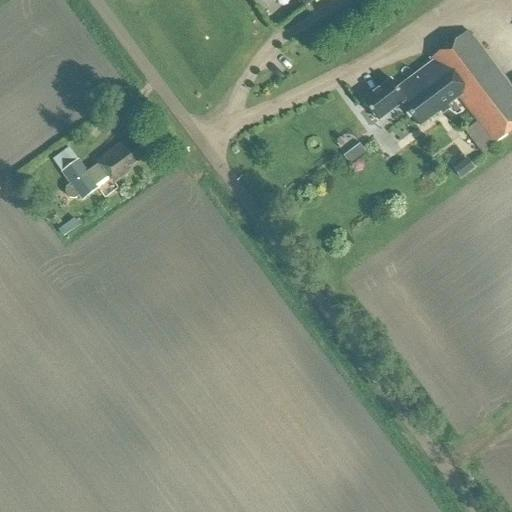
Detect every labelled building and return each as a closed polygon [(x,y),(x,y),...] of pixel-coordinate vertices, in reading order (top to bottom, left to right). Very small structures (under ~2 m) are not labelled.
[(316,0),(261,0),(264,3),(268,0),(298,0),(305,9),(316,0)] [(511,133),(511,90),(469,33),(431,61),(434,64),(459,99),(478,124),(494,146),(511,133)] [(459,99),(434,64),(398,91),(391,81),(363,102),(379,122),(403,104),(406,102),(410,108),(407,110),(420,128),(440,114),(448,107),(459,99)] [(494,146),(478,124),(466,133),(483,156),(495,147),(494,146)] [(78,198),(81,203),(98,191),(97,189),(110,180),(115,187),(132,174),(130,170),(149,157),(138,141),(132,145),(129,140),(98,163),(100,165),(88,174),(80,163),(63,176),(70,185),(66,188),(65,194),(69,199),(76,200),(78,198)] [(461,180),(475,170),(468,160),(453,171),(461,180)] [(63,238),(80,226),(75,220),(58,232),(63,238)]
